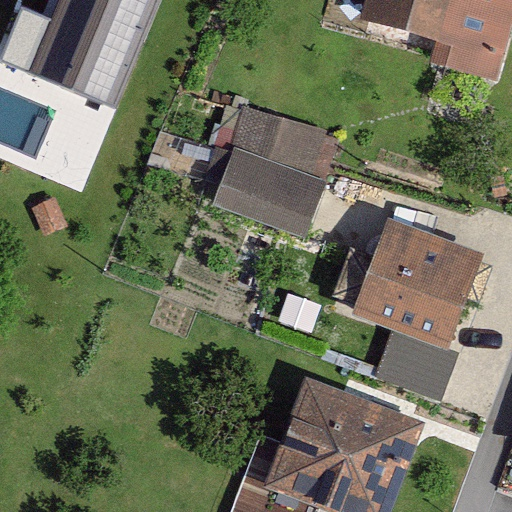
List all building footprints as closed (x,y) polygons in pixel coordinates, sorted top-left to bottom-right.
[(113,105),(157,0),(58,0),(29,70),(113,105)] [(511,3),(511,0),(368,0),(360,31),(441,56),(436,72),(501,92),(510,61),(497,57),(511,3)] [(329,191),(234,158),(215,212),(310,246),(329,191)] [(494,276),(391,237),(378,273),(354,264),(335,314),(450,357),(467,311),(480,315),(494,276)] [(459,368),(393,347),(382,382),(447,404),(459,368)] [(400,511),(433,425),(314,381),(288,449),(265,441),(237,511),(324,511),(326,509),(332,511),(400,511)]
